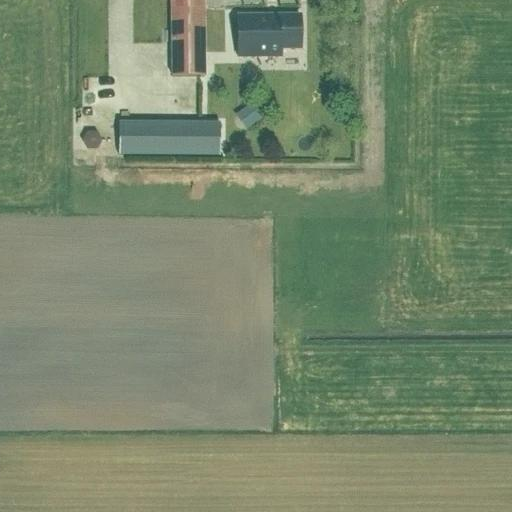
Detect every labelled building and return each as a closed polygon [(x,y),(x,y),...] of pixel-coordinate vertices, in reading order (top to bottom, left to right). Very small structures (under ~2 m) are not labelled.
[(204,0),(169,0),(169,79),(204,79),(204,0)] [(237,18),(237,58),(279,58),(279,50),(299,49),(299,17),(237,18)] [(214,91),(231,90),(230,72),(213,73),(214,91)] [(228,124),(228,95),(198,94),(198,123),(228,124)] [(178,125),(178,157),(219,157),(219,125),(178,125)]
